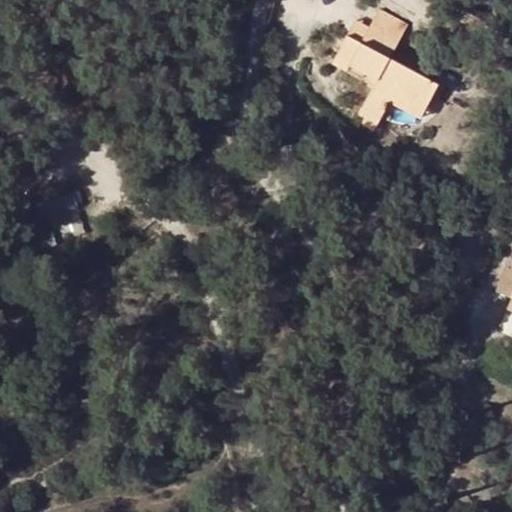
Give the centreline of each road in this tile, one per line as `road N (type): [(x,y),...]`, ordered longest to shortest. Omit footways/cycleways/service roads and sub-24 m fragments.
road 1 (residential): [(272,511),(198,267),(150,199),(79,130),(17,85),(0,60)]
road 2 (unclassified): [(262,0),(252,26),(243,133),(258,177),(302,225),(334,278),(345,358),(340,511)]
